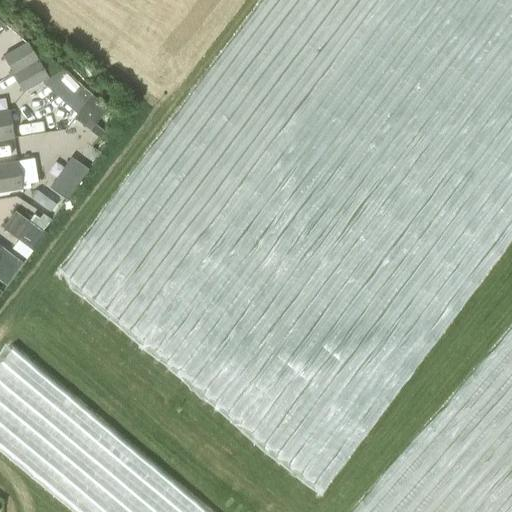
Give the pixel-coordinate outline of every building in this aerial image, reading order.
[(28,43),(15,50),(4,57),(14,74),(38,60),(47,55),(36,37),(28,43)] [(38,60),(49,78),(64,69),(48,55),(47,55),(38,60)] [(38,60),(14,74),(23,92),(42,82),(49,78),(38,60)] [(91,94),(64,69),(49,78),(42,82),(76,114),(91,94)] [(117,114),(91,94),(73,118),(99,137),(92,146),(99,152),(108,139),(102,134),(117,114)] [(0,139),(14,138),(10,110),(0,111),(0,139)] [(171,127),(55,274),(206,392),(225,397),(248,310),(255,301),(245,298),(249,284),(240,286),(242,293),(229,296),(226,284),(243,280),(241,269),(230,267),(233,256),(219,260),(217,252),(227,239),(217,242),(212,223),(207,230),(211,211),(201,208),(200,203),(187,200),(196,187),(200,200),(208,198),(210,188),(209,187),(192,121),(171,127)] [(49,187),(66,199),(88,169),(87,169),(71,157),(49,187)] [(0,192),(23,189),(18,161),(0,164),(0,192)] [(33,250),(45,234),(15,211),(2,228),(33,250)] [(402,451),(354,511),(481,511),(480,495),(469,496),(463,491),(481,490),(480,476),(470,468),(479,456),(473,451),(471,430),(463,415),(454,420),(446,431),(442,428),(402,451)] [(68,462),(80,459),(51,438),(52,442),(50,440),(49,442),(36,445),(39,456),(32,458),(29,456),(25,441),(28,438),(15,428),(16,426),(6,418),(0,419),(0,423),(0,424),(0,423),(0,439),(25,457),(24,456),(36,464),(38,474),(51,483),(62,480),(69,471),(64,467),(68,462)]
